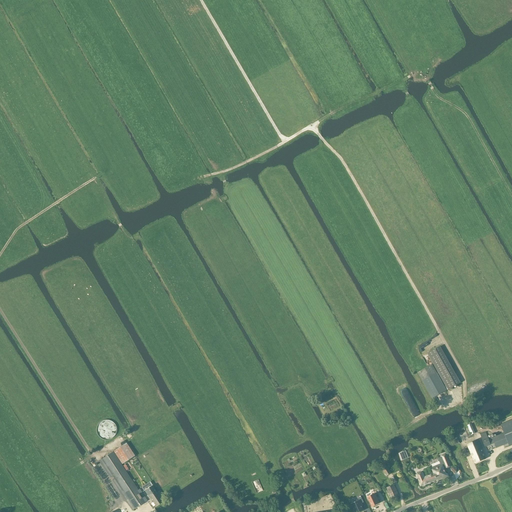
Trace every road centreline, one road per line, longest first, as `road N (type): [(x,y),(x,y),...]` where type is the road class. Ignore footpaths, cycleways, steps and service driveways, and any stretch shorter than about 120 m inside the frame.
road 1 (track): [(471,421),(462,374),(342,161),(311,126),(283,141),(201,0)]
road 2 (track): [(294,502),(139,235),(125,238),(96,182),(17,229),(0,254)]
road 3 (track): [(130,511),(0,310)]
road 4 (tertiary): [(396,511),(511,465)]
